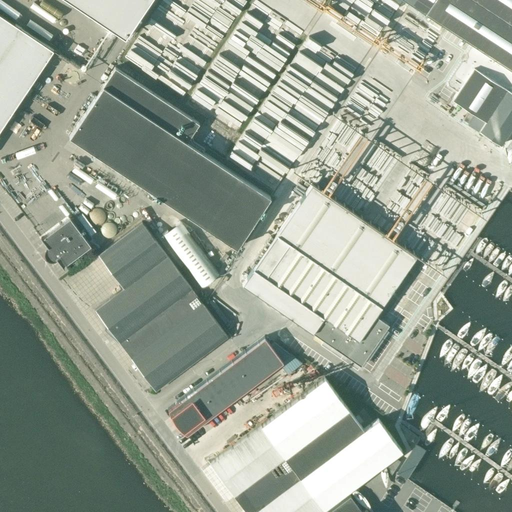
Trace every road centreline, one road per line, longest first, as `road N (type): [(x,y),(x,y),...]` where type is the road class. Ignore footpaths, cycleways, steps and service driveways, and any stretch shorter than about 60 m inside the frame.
road 1 (unclassified): [(148,417),(275,324),(364,378),(412,308)]
road 2 (unclassified): [(511,168),(264,0)]
road 3 (unclassified): [(148,417),(0,215)]
